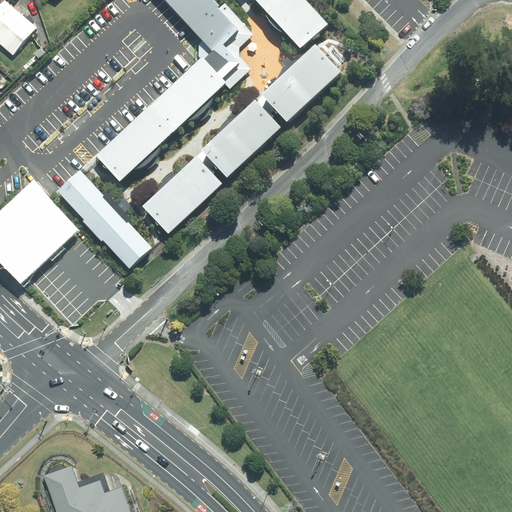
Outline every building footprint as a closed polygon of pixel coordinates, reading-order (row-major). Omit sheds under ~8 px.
[(213,55),(97,160),(120,184),(225,88),(221,84),(240,67),(223,50),(240,34),(208,0),(161,0),(192,32),(195,35),(213,55)] [(301,0),(248,0),(299,55),(328,29),(301,0)] [(3,1),(0,4),(0,45),(13,56),(36,29),(26,20),(30,15),(21,8),(17,13),(3,1)] [(313,53),(143,211),(167,238),(338,80),(313,53)] [(151,250),(80,175),(57,196),(129,272),(151,250)] [(76,231),(34,186),(0,218),(0,250),(25,278),(28,276),(76,231)] [(137,511),(129,488),(112,494),(109,484),(77,496),(67,468),(43,477),(55,511),(137,511)]
